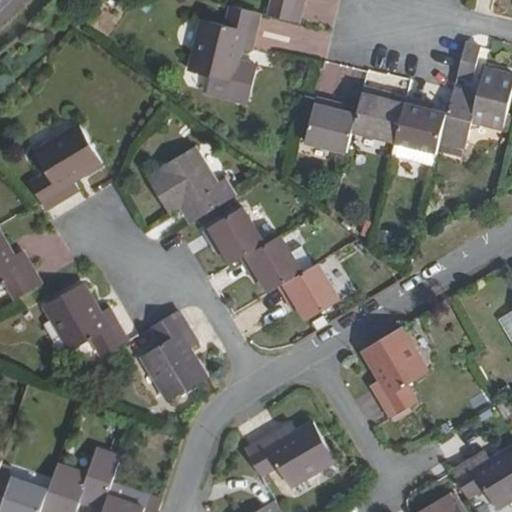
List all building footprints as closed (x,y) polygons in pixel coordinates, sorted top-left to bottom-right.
[(263,0),(260,15),(290,22),(295,0),(263,0)] [(253,14),(223,6),(219,26),(194,20),(182,72),(225,83),(234,47),(244,50),(253,14)] [(481,49),(465,45),(457,78),(473,81),(481,49)] [(448,116),(441,147),(465,152),(471,124),(504,133),(511,95),(511,77),(484,71),(478,96),(454,91),(448,116)] [(384,95),(364,90),(358,116),(355,131),(397,142),(406,106),(391,103),(383,100),(384,95)] [(348,155),(355,131),(358,116),(342,112),(335,111),(336,105),(317,101),(306,143),(348,155)] [(397,142),(439,152),(441,147),(448,116),(434,112),(426,110),(427,105),(407,101),(406,106),(397,142)] [(31,170),(45,194),(80,174),(75,167),(105,150),(82,113),(37,139),(49,160),(31,170)] [(188,202),(197,216),(242,190),(232,174),(226,178),(204,141),(155,168),(174,201),(184,195),(188,202)] [(394,154),(437,165),(439,152),(397,142),(394,154)] [(184,195),(174,201),(179,208),(188,202),(184,195)] [(231,244),(239,259),(251,252),(278,237),(255,198),(211,224),(222,242),(228,239),(231,244)] [(316,264),(294,227),(278,237),(251,252),(261,270),(266,267),(270,273),(278,287),(287,281),(316,264)] [(0,286),(3,285),(13,302),(41,285),(20,252),(11,256),(0,237),(0,286)] [(225,248),(231,244),(228,239),(222,242),(225,248)] [(316,264),(287,281),(297,299),(304,296),(308,303),(315,316),(352,294),(329,256),(316,264)] [(265,276),(270,273),(266,267),(261,270),(265,276)] [(103,356),(130,340),(110,308),(102,313),(83,282),(42,306),(69,351),(92,337),(103,356)] [(304,296),(297,299),(302,306),(308,303),(304,296)] [(180,310),(154,326),(164,342),(141,355),(169,401),(210,376),(192,348),(200,343),(180,310)] [(511,325),(504,313),(493,321),(511,354),(511,325)] [(427,372),(399,328),(362,350),(380,379),(371,385),(389,417),(416,401),(406,385),(427,372)] [(282,429),(245,449),(262,476),(279,467),(291,487),(336,462),(311,421),(286,436),(282,429)] [(62,455),(53,481),(44,506),(62,511),(78,511),(85,492),(107,499),(111,496),(109,495),(113,483),(124,448),(99,439),(90,464),(62,455)] [(489,459),(457,478),(473,505),(490,495),(500,511),(506,511),(511,509),(511,457),(495,467),(489,459)] [(1,465),(0,469),(0,508),(2,509),(5,504),(19,509),(28,511),(41,511),(44,506),(53,481),(1,465)] [(143,505),(146,493),(113,483),(109,495),(111,496),(143,505)] [(438,511),(459,511),(447,492),(433,501),(439,511),(438,511)] [(158,511),(163,499),(146,493),(143,505),(111,496),(107,499),(104,509),(102,511),(158,511)] [(283,511),(277,501),(257,511),(283,511)] [(425,506),(429,511),(438,511),(439,511),(433,501),(425,506)]
